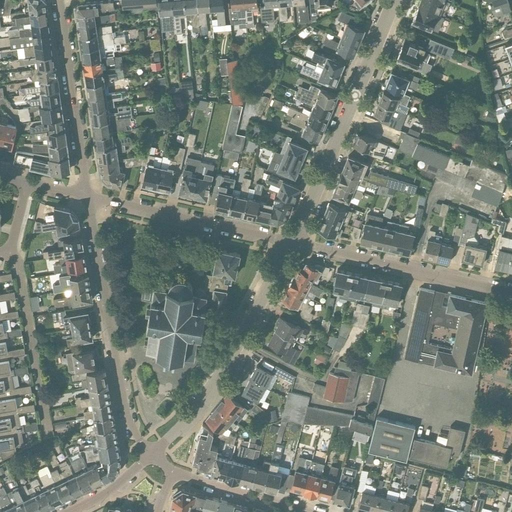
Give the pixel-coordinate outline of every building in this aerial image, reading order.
[(12,7),(17,6),(15,0),(5,0),(3,15),(10,14),(12,7)] [(29,11),(47,9),(46,1),(44,0),(28,0),(29,6),(24,7),(25,12),(29,11)] [(79,3),(76,7),(77,13),(94,11),(95,12),(114,9),(113,0),(79,3)] [(156,0),(121,0),(123,9),(132,8),(143,7),(143,9),(157,8),(156,0)] [(171,0),(158,0),(160,14),(162,14),(163,31),(174,30),(171,0)] [(182,32),(180,17),(186,16),(186,12),(185,12),(184,0),(171,0),(174,30),(174,33),(182,32)] [(192,32),(200,31),(199,27),(196,0),(184,0),(185,12),(186,12),(186,16),(187,19),(191,19),(192,32)] [(196,0),(199,27),(207,26),(206,10),(211,10),(209,0),(196,0)] [(225,24),(223,0),(222,0),(209,0),(211,10),(216,9),(217,19),(212,19),(213,32),(231,30),(231,24),(225,24)] [(239,28),(246,27),(244,0),(231,0),(232,6),(231,6),(231,8),(237,8),(239,28)] [(259,6),(258,3),(258,4),(257,0),(244,0),(246,27),(254,27),(254,22),(253,11),(258,11),(258,6),(259,6)] [(273,5),(278,4),(279,4),(278,0),(264,0),(265,7),(260,8),(262,22),(275,21),(273,5)] [(278,0),(279,4),(278,4),(280,21),(288,20),(286,4),(293,3),(292,0),(278,0)] [(307,0),(305,1),(305,0),(292,0),(293,3),(298,3),(300,22),(309,22),(307,0)] [(309,0),(310,11),(318,10),(317,7),(332,5),(331,0),(309,0)] [(446,10),(447,10),(450,2),(446,1),(446,0),(445,0),(443,0),(443,1),(441,0),(422,0),(421,2),(421,1),(418,7),(443,17),(446,10)] [(500,5),(503,11),(511,9),(507,0),(489,0),(490,1),(489,1),(491,8),(500,5)] [(438,29),(443,17),(418,7),(412,21),(431,29),(432,26),(438,29)] [(13,26),(24,24),(49,20),(47,9),(29,11),(30,16),(12,19),(13,26)] [(78,23),(116,19),(115,13),(95,16),(95,12),(94,11),(77,13),(78,23)] [(340,37),(358,45),(364,30),(355,26),(356,24),(352,23),(354,17),(341,12),(338,20),(346,23),(340,37)] [(79,34),(112,30),(112,25),(99,27),(99,29),(97,29),(96,23),(116,20),(116,19),(78,23),(79,34)] [(9,38),(10,38),(51,32),(49,20),(24,24),(24,29),(8,31),(9,38)] [(312,32),(312,31),(310,27),(298,34),(301,38),(302,38),(302,39),(308,36),(307,34),(312,32)] [(504,39),(511,36),(511,28),(502,32),(504,39)] [(81,46),(126,40),(125,35),(113,37),(112,30),(79,34),(81,46)] [(11,49),(24,47),(52,43),(51,32),(10,38),(11,49)] [(151,50),(161,49),(160,37),(149,38),(151,50)] [(323,44),(344,52),(353,56),(358,45),(340,37),(338,42),(326,37),(323,44)] [(431,38),(426,49),(450,59),(454,48),(431,38)] [(83,59),(115,55),(114,51),(121,50),(120,43),(126,42),(126,40),(81,46),(83,59)] [(397,59),(417,68),(422,70),(426,61),(427,62),(430,53),(424,51),(425,48),(408,42),(407,45),(403,43),(397,59)] [(24,47),(25,58),(54,54),(52,43),(24,47)] [(460,43),(457,49),(466,53),(469,47),(460,43)] [(317,65),(339,74),(344,63),(314,51),(311,57),(318,60),(317,65)] [(38,62),(39,68),(55,65),(54,54),(25,58),(24,58),(19,59),(20,65),(38,62)] [(85,71),(103,69),(102,63),(104,62),(105,65),(115,63),(115,68),(120,67),(119,56),(115,56),(115,55),(83,59),(85,71)] [(229,76),(238,75),(236,60),(227,61),(227,58),(219,59),(221,75),(229,74),(229,76)] [(32,75),(33,81),(35,81),(57,77),(55,65),(39,68),(15,71),(16,78),(32,75)] [(317,79),(326,82),(335,86),(339,74),(317,65),(315,69),(303,65),(300,72),(317,79)] [(86,82),(117,78),(116,73),(104,74),(103,69),(85,71),(86,82)] [(418,82),(419,78),(409,74),(408,78),(392,72),(386,86),(394,89),(404,93),(407,85),(409,86),(417,89),(419,83),(418,82)] [(40,92),(59,89),(57,77),(35,81),(36,86),(24,87),(25,94),(40,92)] [(158,86),(167,85),(166,77),(157,78),(158,86)] [(121,91),(128,90),(127,85),(120,86),(120,85),(106,88),(105,82),(117,80),(117,78),(86,82),(88,95),(121,91)] [(167,85),(158,86),(159,88),(156,88),(157,98),(168,96),(166,86),(167,86),(167,85)] [(297,91),(333,106),(337,95),(322,89),(322,87),(320,87),(320,88),(315,86),(313,91),(300,85),(297,91)] [(180,87),(168,88),(169,97),(173,96),(182,97),(180,87)] [(23,108),(61,102),(59,89),(40,92),(41,99),(22,101),(23,108)] [(395,110),(398,102),(407,106),(411,96),(404,93),(394,89),(392,95),(383,91),(379,103),(395,110)] [(109,107),(115,106),(114,100),(122,99),(121,91),(88,95),(90,108),(108,105),(109,107)] [(311,110),(328,117),(333,106),(297,91),(295,98),(313,105),(311,110)] [(4,97),(0,97),(0,104),(5,110),(12,106),(4,97)] [(493,99),(496,107),(502,105),(500,97),(493,99)] [(206,109),(207,100),(196,99),(195,107),(206,109)] [(40,112),(41,112),(42,119),(63,115),(61,102),(23,108),(18,109),(20,116),(21,121),(31,120),(29,112),(39,110),(40,112)] [(401,124),(405,114),(395,110),(379,103),(378,104),(377,104),(375,108),(376,108),(374,114),(383,117),(380,122),(389,126),(391,120),(401,124)] [(90,108),(92,121),(125,117),(124,111),(110,113),(109,107),(108,105),(90,108)] [(287,113),(324,128),(328,117),(311,110),(309,115),(290,107),(287,113)] [(485,120),(492,122),(495,115),(488,112),(485,120)] [(303,134),(303,133),(319,140),(324,128),(287,113),(285,119),(290,121),(304,127),(301,133),(303,134)] [(29,122),(31,133),(31,134),(65,129),(63,115),(42,119),(42,120),(29,122)] [(0,116),(0,145),(1,146),(6,123),(8,123),(9,118),(0,116)] [(94,136),(113,133),(113,132),(112,132),(112,127),(116,127),(117,132),(127,130),(126,125),(131,124),(130,117),(125,118),(125,117),(92,121),(94,136)] [(478,125),(470,121),(468,126),(476,130),(478,125)] [(17,125),(8,123),(6,123),(1,146),(11,148),(17,125)] [(44,144),(49,144),(67,142),(66,140),(67,139),(66,136),(66,135),(65,129),(31,134),(31,133),(32,141),(43,139),(44,144)] [(196,134),(197,130),(190,129),(189,132),(186,145),(193,147),(196,134)] [(222,148),(232,151),(236,133),(226,131),(222,148)] [(385,144),(358,132),(357,134),(353,144),(381,155),(385,144)] [(96,149),(125,144),(131,144),(130,137),(113,139),(113,133),(94,136),(96,149)] [(236,133),(232,151),(242,153),(246,136),(236,133)] [(408,153),(425,160),(438,166),(443,168),(449,170),(454,173),(460,175),(465,177),(471,179),(476,182),(490,187),(502,192),(508,174),(472,159),(470,165),(463,162),(418,143),(420,139),(406,133),(398,149),(408,153)] [(491,139),(489,141),(490,147),(498,146),(497,138),(491,139)] [(472,142),(464,139),(461,146),(469,149),(472,142)] [(308,148),(289,140),(283,154),(301,162),(304,155),(305,155),(308,148)] [(146,165),(142,184),(156,187),(163,157),(149,154),(152,143),(146,141),(143,155),(141,164),(146,165)] [(67,142),(49,144),(44,144),(23,143),(23,150),(33,151),(50,152),(50,157),(69,154),(68,153),(69,152),(68,149),(68,148),(67,142)] [(98,161),(119,158),(118,152),(125,151),(125,144),(96,149),(98,161)] [(163,156),(163,157),(156,187),(170,190),(173,175),(179,176),(185,151),(173,148),(170,158),(163,156)] [(13,163),(19,164),(22,152),(16,151),(13,163)] [(276,173),(287,178),(289,174),(296,177),(299,170),(298,169),(301,162),(283,154),(275,151),(271,160),(279,163),(277,170),(278,170),(276,173)] [(19,164),(24,166),(27,153),(22,152),(19,164)] [(27,153),(24,166),(31,167),(33,157),(34,154),(27,153)] [(33,157),(31,167),(51,172),(58,171),(58,172),(63,174),(67,171),(67,169),(71,168),(69,154),(50,157),(49,157),(48,157),(49,161),(33,157)] [(119,158),(98,161),(100,177),(107,184),(121,187),(125,171),(122,171),(121,166),(119,166),(119,162),(125,161),(126,167),(140,165),(140,164),(141,164),(143,155),(119,158)] [(374,183),(380,185),(386,186),(389,176),(383,174),(377,173),(370,170),(367,175),(363,174),(368,164),(348,156),(342,170),(362,178),(368,181),(374,183)] [(179,192),(193,195),(197,175),(200,163),(193,162),(194,159),(187,158),(179,192)] [(433,181),(434,176),(438,166),(425,160),(419,175),(433,181)] [(214,164),(201,161),(200,163),(197,175),(193,195),(207,198),(214,164)] [(434,176),(439,179),(443,168),(438,166),(434,176)] [(439,179),(445,181),(449,170),(443,168),(439,179)] [(337,182),(355,189),(357,183),(366,187),(368,181),(362,178),(342,170),(337,182)] [(445,181),(450,183),(454,173),(449,170),(445,181)] [(450,183),(456,185),(460,175),(454,173),(450,183)] [(215,208),(228,211),(233,193),(233,192),(232,192),(236,178),(216,174),(215,182),(212,191),(218,193),(215,208)] [(279,187),(277,193),(294,200),(299,187),(267,174),(265,179),(265,180),(266,181),(279,187)] [(456,185),(461,187),(465,177),(460,175),(456,185)] [(233,193),(228,211),(243,215),(248,196),(252,179),(244,177),(240,195),(233,193)] [(461,187),(467,190),(471,179),(465,177),(461,187)] [(467,190),(472,192),(476,182),(471,179),(467,190)] [(399,190),(414,194),(417,185),(402,180),(399,190)] [(243,215),(256,217),(260,200),(263,184),(256,182),(253,198),(248,196),(243,215)] [(350,202),(352,196),(361,199),(364,192),(355,189),(337,182),(332,195),(350,202)] [(471,195),(484,201),(490,187),(476,182),(472,192),(471,195)] [(391,188),(388,187),(386,193),(393,195),(395,189),(391,188)] [(490,187),(484,201),(497,206),(501,197),(502,192),(490,187)] [(273,203),(269,220),(278,222),(287,218),(292,204),(285,201),(274,198),(273,203)] [(256,217),(269,220),(273,203),(260,200),(256,217)] [(324,215),(342,223),(342,222),(347,224),(353,211),(352,211),(353,208),(340,202),(338,206),(329,203),(328,205),(324,215)] [(442,204),(439,213),(446,215),(449,204),(442,203),(442,204)] [(43,231),(68,227),(79,225),(78,218),(71,210),(54,206),(57,221),(42,224),(42,222),(35,221),(32,233),(43,231)] [(387,208),(384,215),(390,217),(393,210),(387,208)] [(461,259),(472,262),(476,245),(466,242),(467,237),(474,236),(479,218),(467,213),(462,232),(459,244),(464,246),(461,259)] [(340,227),(342,223),(324,215),(320,225),(322,226),(321,229),(339,236),(342,228),(340,227)] [(377,245),(381,224),(382,220),(383,219),(375,217),(373,222),(365,220),(365,222),(361,241),(377,245)] [(506,221),(493,217),(490,223),(498,226),(496,231),(503,233),(506,221)] [(395,250),(399,230),(400,223),(388,220),(387,226),(381,224),(377,245),(395,250)] [(400,223),(399,230),(395,250),(410,253),(414,234),(407,232),(409,225),(400,223)] [(43,251),(43,253),(44,259),(65,255),(75,253),(75,249),(83,248),(79,225),(68,227),(69,238),(58,240),(59,248),(48,250),(43,251)] [(361,228),(354,226),(351,239),(358,241),(361,228)] [(436,259),(436,260),(441,242),(442,235),(435,234),(435,231),(430,230),(423,256),(424,257),(424,256),(436,259)] [(453,243),(459,244),(462,232),(456,231),(453,243)] [(495,266),(508,269),(511,253),(511,238),(510,238),(510,237),(502,236),(495,266)] [(449,263),(453,245),(441,242),(436,260),(449,263)] [(476,245),(472,262),(482,265),(487,247),(476,245)] [(190,283),(189,282),(188,281),(187,280),(186,280),(185,279),(184,279),(182,279),(180,279),(179,279),(177,279),(176,279),(175,280),(174,281),(173,281),(172,282),(171,283),(170,284),(170,285),(169,286),(169,287),(168,288),(167,288),(167,287),(167,286),(166,285),(166,284),(165,284),(165,283),(164,283),(163,282),(162,282),(161,282),(159,282),(158,283),(157,284),(156,285),(156,286),(156,287),(154,287),(143,286),(141,298),(141,299),(142,299),(151,301),(150,308),(147,308),(145,317),(148,318),(147,326),(150,327),(148,340),(145,340),(144,346),(144,347),(147,348),(146,352),(165,355),(164,361),(174,363),(175,357),(194,360),(195,355),(198,356),(198,355),(199,349),(196,348),(198,335),(201,335),(203,326),(206,327),(207,318),(204,317),(205,314),(206,309),(223,312),(227,291),(227,290),(227,285),(231,285),(233,276),(235,276),(240,254),(218,249),(213,271),(214,271),(213,276),(206,274),(204,282),(211,284),(209,294),(207,293),(207,295),(206,295),(206,294),(206,293),(206,292),(205,291),(204,290),(203,289),(202,289),(201,288),(200,288),(199,288),(198,289),(197,289),(196,290),(195,291),(195,292),(194,292),(193,292),(193,291),(193,290),(193,289),(192,288),(192,287),(191,285),(191,284),(190,283)] [(49,266),(51,273),(87,267),(84,253),(60,258),(61,264),(49,266)] [(317,279),(320,273),(327,275),(329,267),(315,264),(314,266),(306,262),(302,269),(298,267),(294,274),(311,284),(312,283),(315,277),(317,279)] [(339,297),(347,299),(353,273),(337,269),(333,290),(340,292),(339,297)] [(0,281),(12,280),(11,273),(0,274),(0,281)] [(357,296),(364,297),(364,296),(368,276),(353,273),(347,299),(356,301),(357,296)] [(53,285),(54,292),(65,290),(71,289),(90,286),(88,274),(70,277),(70,281),(53,285)] [(305,296),(305,295),(308,290),(319,296),(323,289),(312,283),(311,284),(294,274),(287,287),(305,296)] [(372,305),(380,306),(387,280),(368,276),(364,296),(364,297),(373,299),(372,305)] [(390,303),(397,305),(402,284),(387,280),(380,306),(389,308),(390,303)] [(54,298),(55,306),(92,299),(90,286),(71,289),(65,290),(66,296),(54,298)] [(310,312),(313,306),(308,303),(311,298),(305,295),(305,296),(287,287),(281,298),(302,309),(299,315),(310,320),(314,313),(310,312)] [(433,365),(451,369),(450,371),(454,372),(455,370),(471,374),(487,303),(450,295),(447,307),(431,303),(434,292),(435,291),(420,288),(404,358),(419,361),(418,363),(422,364),(423,362),(433,365)] [(0,313),(1,313),(0,307),(0,300),(16,298),(14,291),(0,293),(0,313)] [(37,295),(30,296),(31,310),(39,309),(37,295)] [(335,298),(328,296),(326,304),(333,306),(335,298)] [(352,325),(358,327),(362,312),(363,304),(357,303),(356,310),(354,310),(351,325),(352,325)] [(0,332),(4,332),(2,320),(19,317),(18,310),(1,313),(0,313),(0,332)] [(392,318),(398,319),(400,312),(393,311),(392,318)] [(79,327),(90,325),(88,312),(65,316),(65,315),(63,315),(65,323),(64,323),(65,330),(72,328),(79,327)] [(368,312),(368,313),(362,312),(358,327),(366,329),(369,313),(368,312)] [(276,330),(295,341),(298,335),(300,336),(300,335),(305,337),(309,330),(297,324),(297,323),(291,320),(290,322),(280,316),(277,322),(279,323),(276,330)] [(323,318),(321,329),(328,333),(331,320),(323,318)] [(339,336),(346,339),(346,338),(352,325),(351,325),(342,322),(339,335),(339,336)] [(90,325),(79,327),(72,328),(73,335),(62,337),(63,343),(92,338),(90,325)] [(293,346),(295,341),(276,330),(268,344),(281,351),(282,349),(285,351),(282,358),(293,364),(301,350),(293,346)] [(8,338),(7,331),(4,332),(0,332),(0,351),(7,350),(5,338),(8,338)] [(333,347),(337,338),(332,335),(328,344),(333,347)] [(346,339),(339,336),(337,338),(333,347),(332,348),(340,351),(346,339)] [(325,345),(321,352),(328,355),(331,348),(325,345)] [(0,371),(11,369),(9,357),(25,354),(24,348),(7,350),(0,351),(0,371)] [(49,359),(62,356),(61,349),(48,351),(49,359)] [(66,353),(69,370),(70,370),(71,374),(78,373),(78,369),(95,366),(92,349),(72,352),(66,353)] [(319,353),(314,362),(322,366),(327,358),(319,353)] [(275,382),(269,379),(272,374),(257,366),(250,379),(265,387),(270,390),(275,382)] [(295,376),(276,366),(273,372),(292,383),(295,376)] [(348,377),(349,375),(350,369),(338,367),(336,366),(334,373),(348,377)] [(90,387),(107,384),(105,368),(78,373),(71,374),(72,381),(82,379),(82,378),(87,377),(89,388),(90,387)] [(15,376),(14,369),(11,369),(0,371),(0,390),(14,388),(12,376),(15,376)] [(349,375),(359,377),(360,371),(351,369),(350,369),(349,375)] [(345,392),(346,387),(347,381),(348,377),(334,373),(330,372),(326,388),(332,389),(339,390),(345,392)] [(347,381),(357,383),(359,377),(349,375),(348,377),(347,381)] [(373,381),(383,384),(385,378),(375,375),(373,381)] [(258,400),(265,387),(250,379),(243,392),(258,400)] [(346,387),(356,389),(357,383),(347,381),(346,387)] [(372,387),(382,390),(383,384),(373,381),(372,387)] [(107,384),(90,387),(89,388),(90,395),(76,397),(77,405),(88,403),(110,399),(107,384)] [(312,389),(325,393),(326,388),(314,384),(312,389)] [(0,409),(17,407),(15,395),(32,392),(31,385),(14,388),(0,390),(0,409)] [(345,392),(354,395),(356,389),(346,387),(345,392)] [(370,393),(380,396),(382,390),(372,387),(370,393)] [(324,398),(330,399),(332,389),(326,388),(325,393),(324,398)] [(330,399),(336,400),(339,390),(332,389),(330,399)] [(336,400),(342,402),(345,392),(339,390),(336,400)] [(288,421),(296,394),(289,392),(280,420),(281,420),(282,420),(287,422),(288,421)] [(345,392),(342,402),(353,400),(354,395),(345,392)] [(368,399),(379,402),(380,396),(370,393),(368,399)] [(239,413),(244,407),(227,394),(222,400),(222,399),(216,406),(237,423),(243,416),(239,413)] [(288,421),(295,422),(303,396),(296,394),(288,421)] [(304,421),(307,407),(310,398),(303,396),(295,422),(303,423),(304,421)] [(94,416),(112,413),(110,399),(88,403),(89,410),(84,411),(84,415),(85,418),(86,418),(94,416)] [(371,406),(377,408),(377,407),(377,408),(379,402),(368,399),(367,404),(371,406)] [(256,403),(251,409),(260,417),(265,411),(256,403)] [(0,428),(20,425),(18,414),(35,411),(35,410),(34,404),(17,407),(0,409),(0,428)] [(227,426),(231,430),(237,423),(216,406),(211,413),(206,419),(221,432),(218,436),(221,438),(220,440),(230,443),(234,444),(236,437),(225,433),(223,432),(227,426)] [(377,408),(371,406),(368,417),(374,419),(377,408)] [(304,421),(310,422),(313,408),(307,407),(304,421)] [(310,422),(316,423),(319,409),(313,408),(310,422)] [(275,409),(267,412),(270,422),(278,420),(275,409)] [(316,423),(322,424),(325,410),(319,409),(316,423)] [(326,425),(328,425),(330,411),(325,410),(322,424),(326,425)] [(328,425),(334,425),(336,412),(330,411),(328,425)] [(338,424),(340,424),(342,414),(336,412),(334,425),(338,424)] [(93,423),(93,424),(94,430),(95,430),(115,427),(112,413),(94,416),(95,423),(93,423)] [(364,421),(365,417),(358,415),(357,420),(353,418),(350,426),(354,427),(360,429),(371,432),(373,424),(364,421)] [(368,450),(407,460),(415,426),(377,416),(368,450)] [(285,493),(286,486),(290,473),(289,473),(291,466),(279,463),(284,445),(280,444),(287,422),(282,420),(281,420),(271,461),(264,487),(285,493)] [(193,461),(197,463),(197,465),(212,469),(216,455),(218,447),(210,445),(213,432),(210,429),(203,423),(193,461)] [(271,424),(269,431),(277,434),(279,426),(271,424)] [(0,449),(2,460),(16,452),(15,446),(24,445),(22,432),(24,432),(23,425),(20,425),(0,428),(0,449)] [(416,432),(414,437),(409,456),(447,466),(450,454),(459,456),(465,430),(450,426),(448,435),(438,432),(436,442),(426,439),(427,435),(416,432)] [(98,443),(117,440),(115,427),(95,430),(94,430),(90,431),(91,437),(95,436),(96,443),(98,443)] [(360,429),(354,427),(352,433),(358,435),(360,429)] [(251,432),(239,480),(252,484),(257,465),(256,465),(262,445),(257,444),(257,443),(255,443),(258,430),(252,429),(251,432)] [(239,481),(239,480),(251,432),(247,431),(244,443),(241,442),(240,444),(237,457),(237,459),(239,459),(238,461),(229,458),(224,476),(225,477),(239,481)] [(59,445),(56,439),(51,441),(54,448),(59,445)] [(96,460),(120,456),(117,440),(98,443),(100,451),(93,453),(93,449),(86,450),(88,461),(96,460)] [(374,456),(367,454),(365,462),(372,463),(374,456)] [(216,455),(212,469),(211,473),(224,476),(229,458),(216,455)] [(76,473),(84,490),(95,485),(87,468),(82,456),(71,462),(76,473)] [(97,464),(105,480),(113,476),(117,471),(118,471),(119,467),(119,466),(120,460),(120,456),(96,460),(98,463),(96,463),(97,464)] [(286,486),(304,491),(310,463),(305,462),(306,458),(299,456),(295,470),(295,471),(294,474),(290,473),(286,486)] [(257,465),(252,484),(264,487),(271,461),(264,459),(262,467),(257,465)] [(312,459),(310,463),(304,491),(317,494),(322,475),(316,473),(319,461),(312,459)] [(97,464),(96,463),(87,468),(95,485),(105,480),(97,464)] [(456,468),(466,471),(468,465),(465,465),(460,463),(458,463),(456,468)] [(76,473),(73,474),(68,464),(61,467),(63,471),(75,495),(84,490),(76,473)] [(322,475),(317,494),(335,499),(338,486),(340,481),(339,480),(335,480),(338,467),(331,465),(330,469),(328,468),(326,474),(328,475),(328,477),(322,475)] [(401,474),(403,467),(396,465),(394,472),(401,474)] [(64,500),(75,495),(63,471),(59,473),(57,468),(50,472),(53,476),(64,500)] [(466,471),(456,468),(455,474),(465,477),(466,471)] [(340,481),(338,486),(335,499),(334,499),(349,503),(354,485),(351,483),(353,473),(342,470),(339,480),(340,481)] [(54,505),(64,500),(53,476),(50,477),(48,473),(40,477),(44,485),(54,505)] [(33,487),(44,510),(54,505),(44,485),(41,486),(37,478),(30,482),(33,487)] [(33,487),(28,489),(25,484),(19,487),(30,511),(39,511),(44,510),(33,487)] [(422,484),(418,498),(425,499),(429,486),(422,484)] [(15,511),(12,504),(7,493),(6,493),(3,487),(0,488),(0,493),(1,495),(0,495),(0,504),(3,511),(15,511)] [(14,503),(12,504),(15,511),(30,511),(19,487),(13,490),(15,496),(11,497),(14,503)] [(197,511),(198,511),(205,496),(183,490),(173,496),(169,511),(197,511)] [(362,490),(358,506),(370,509),(374,494),(362,490)] [(370,509),(382,511),(386,497),(374,494),(370,509)] [(456,495),(452,507),(458,508),(461,496),(456,495)] [(202,511),(216,511),(220,500),(205,496),(198,511),(202,511)] [(382,511),(394,511),(398,500),(386,497),(382,511)] [(478,497),(473,511),(481,511),(485,499),(478,497)] [(233,511),(236,504),(220,500),(216,511),(233,511)] [(398,500),(394,511),(407,511),(410,503),(398,500)]
